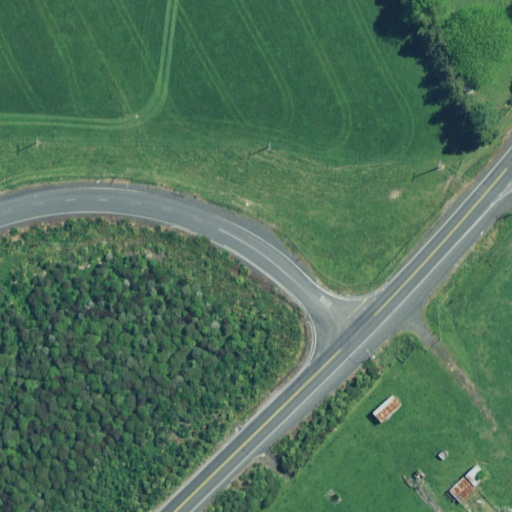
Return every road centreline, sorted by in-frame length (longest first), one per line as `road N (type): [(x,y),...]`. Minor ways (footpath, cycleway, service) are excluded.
road 1 (unclassified): [(0,213),(95,199),(179,214),(259,252),(349,337)]
road 2 (unclassified): [(175,511),(349,337)]
road 3 (unclassified): [(349,337),(511,163)]
